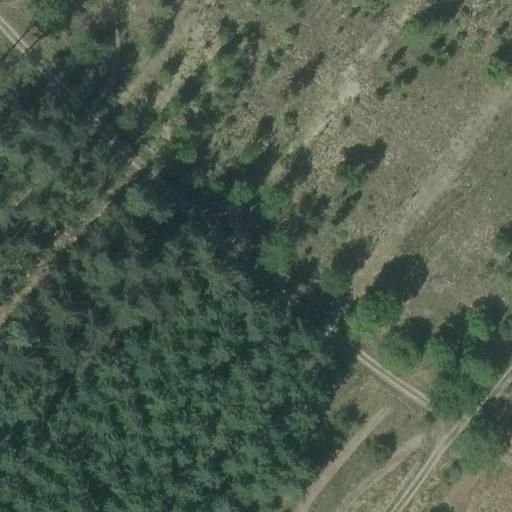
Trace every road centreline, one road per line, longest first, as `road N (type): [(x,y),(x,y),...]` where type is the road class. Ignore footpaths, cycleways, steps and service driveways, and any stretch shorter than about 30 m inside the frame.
road 1 (track): [(392,511),(511,365)]
road 2 (track): [(90,127),(113,71),(105,0)]
road 3 (track): [(0,219),(90,127)]
